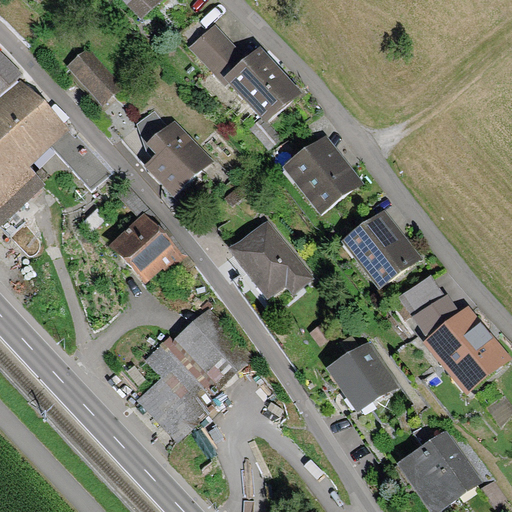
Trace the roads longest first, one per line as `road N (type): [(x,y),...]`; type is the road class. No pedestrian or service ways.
road 1 (residential): [(0,33),(216,277),(373,511)]
road 2 (residential): [(511,321),(226,0)]
road 3 (primary): [(0,314),(185,511)]
road 4 (unclassified): [(88,511),(0,417)]
